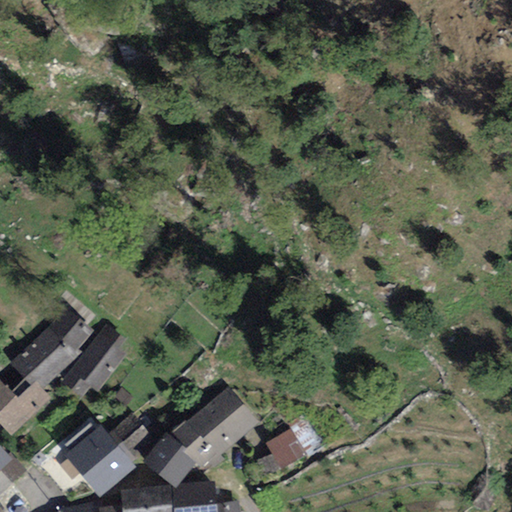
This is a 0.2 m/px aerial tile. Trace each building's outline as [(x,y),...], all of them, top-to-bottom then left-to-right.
[(79,351),(93,332),(65,308),(49,328),(8,364),(11,368),(0,377),(0,425),(11,436),(50,399),(42,389),(82,354),(79,351)] [(124,341),(106,326),(61,384),(80,398),(89,386),(96,391),(123,356),(116,351),(124,341)] [(226,387),(199,410),(230,447),(258,423),(226,387)] [(203,470),(230,447),(199,410),(172,433),(203,470)] [(309,457),(326,446),(303,413),(287,424),(290,429),(307,455),(309,457)] [(108,434),(129,460),(153,441),(131,415),(108,434)] [(64,456),(100,498),(135,467),(129,460),(108,434),(100,426),(64,456)] [(280,469),(307,455),(290,429),(266,443),(272,454),(257,461),(264,476),(280,469)] [(196,464),(165,436),(143,462),(171,485),(173,486),(175,484),(178,482),(196,464)] [(0,474),(15,462),(0,444),(0,474)] [(0,492),(26,471),(17,460),(15,462),(0,474),(0,492)] [(173,486),(121,491),(122,505),(122,511),(215,511),(215,505),(213,482),(173,486)] [(240,511),(238,501),(215,505),(215,511),(240,511)]
